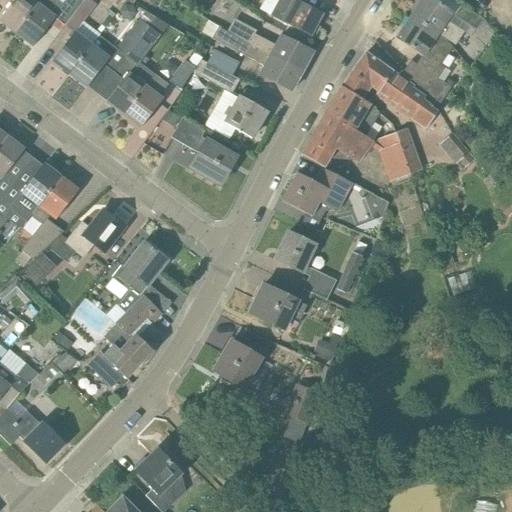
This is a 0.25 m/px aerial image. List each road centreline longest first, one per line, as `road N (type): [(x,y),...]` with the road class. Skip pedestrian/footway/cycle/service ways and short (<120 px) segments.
road 1 (residential): [(34,509),(161,382),(230,257)]
road 2 (residential): [(230,257),(383,0)]
road 3 (residential): [(230,257),(0,83)]
